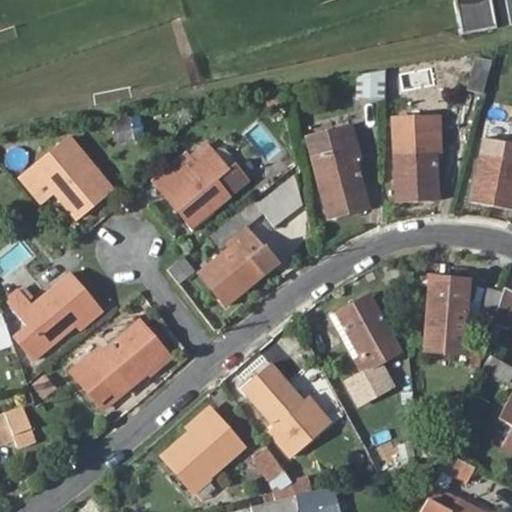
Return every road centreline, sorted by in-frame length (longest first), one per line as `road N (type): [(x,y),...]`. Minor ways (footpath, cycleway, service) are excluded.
road 1 (residential): [(511,246),(441,231),(385,244),(286,306),(220,361)]
road 2 (residential): [(220,361),(37,511)]
road 3 (residential): [(220,361),(133,248)]
